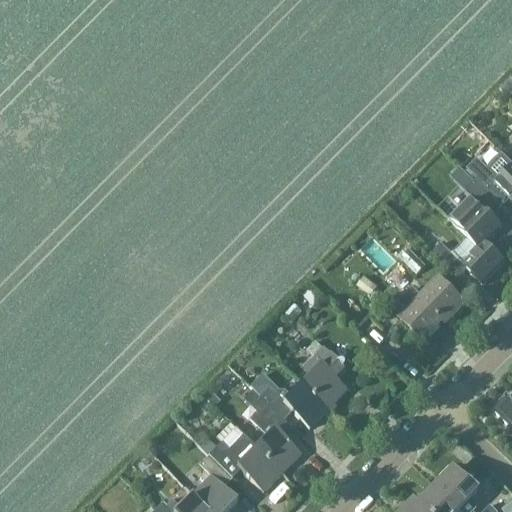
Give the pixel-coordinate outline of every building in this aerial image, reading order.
[(472,128),(464,136),(478,150),(487,142),(472,128)] [(511,167),(505,175),(494,185),(490,181),(483,174),(474,183),(488,197),(496,206),(505,197),(511,204),(511,167)] [(472,199),(450,222),(458,231),(478,251),(479,251),(486,244),(502,228),(488,214),(479,205),(488,197),(474,183),(465,192),(472,199)] [(431,254),(441,263),(463,285),(472,277),(482,286),(505,263),(486,244),(479,251),(478,251),(463,266),(441,244),(431,254)] [(448,316),(451,319),(464,306),(438,279),(419,298),(412,291),(399,304),(406,311),(399,318),(422,341),(448,316)] [(363,280),(356,288),(369,299),(376,290),(363,280)] [(307,286),(298,295),(313,309),(322,301),(307,286)] [(328,412),(347,393),(329,375),(338,366),(314,343),(304,353),(312,360),(303,369),(310,376),(301,386),(328,412)] [(261,379),(250,390),(259,399),(283,422),(291,414),(309,431),(328,412),(301,386),(289,398),(283,392),(277,393),(276,394),(261,379)] [(210,393),(204,399),(214,409),(220,403),(210,393)] [(511,399),(509,402),(505,398),(494,410),(494,415),(507,428),(511,424),(511,425),(511,399)] [(274,431),(283,422),(259,399),(250,408),(257,415),(251,421),(267,438),(255,450),(281,476),(300,457),(274,431)] [(207,443),(199,450),(207,458),(231,481),(240,472),(262,495),(281,476),(255,450),(243,438),(225,456),(217,449),(215,451),(207,443)] [(223,489),(231,481),(207,458),(198,467),(204,473),(198,480),(203,485),(191,497),(206,511),(229,511),(238,504),(223,489)] [(473,460),(465,468),(471,473),(477,473),(481,468),(473,460)] [(470,499),(475,494),(451,470),(433,488),(457,511),(492,511),(488,508),(484,511),(474,511),(475,511),(475,503),(470,499)] [(422,511),(457,511),(433,488),(415,506),(422,511)] [(206,511),(191,497),(178,510),(173,505),(168,510),(162,505),(154,511),(206,511)] [(422,511),(415,506),(411,501),(399,511),(422,511)]
